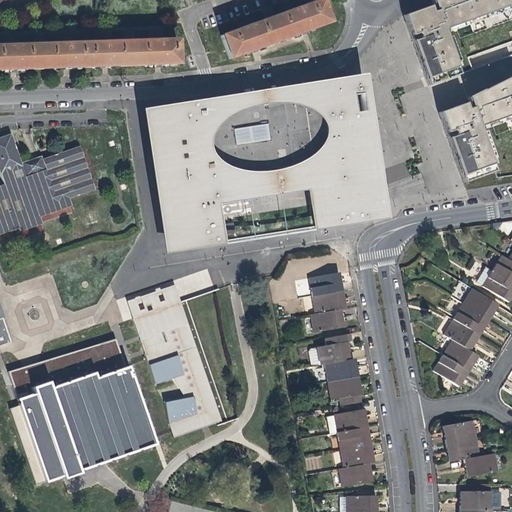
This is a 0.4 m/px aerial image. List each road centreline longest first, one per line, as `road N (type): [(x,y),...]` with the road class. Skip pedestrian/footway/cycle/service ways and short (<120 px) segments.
road 1 (residential): [(0,95),(153,91),(316,70),(357,40),(371,12)]
road 2 (residential): [(428,220),(387,227),(370,235),(366,249),(395,415)]
road 3 (residential): [(412,412),(383,254),(388,241),(428,220)]
